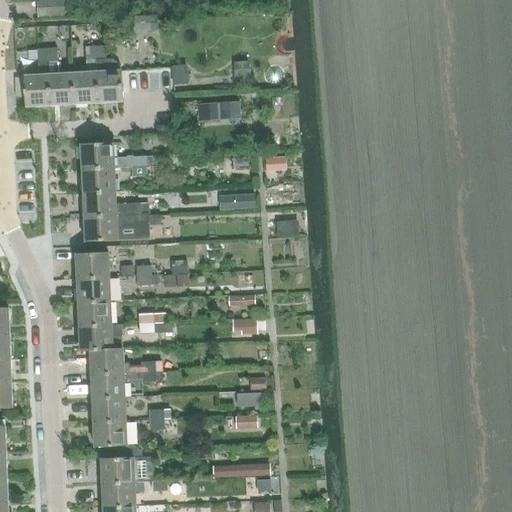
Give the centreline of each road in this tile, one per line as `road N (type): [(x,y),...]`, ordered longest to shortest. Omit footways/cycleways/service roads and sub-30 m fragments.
road 1 (residential): [(52,511),(40,296),(3,206)]
road 2 (residential): [(147,88),(147,129),(0,136)]
